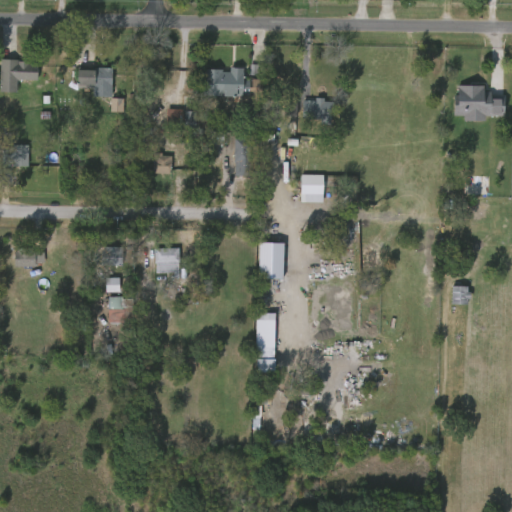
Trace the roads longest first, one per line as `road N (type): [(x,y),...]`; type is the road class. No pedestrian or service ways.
road 1 (residential): [(0,16),(511,26)]
road 2 (residential): [(0,210),(235,213)]
